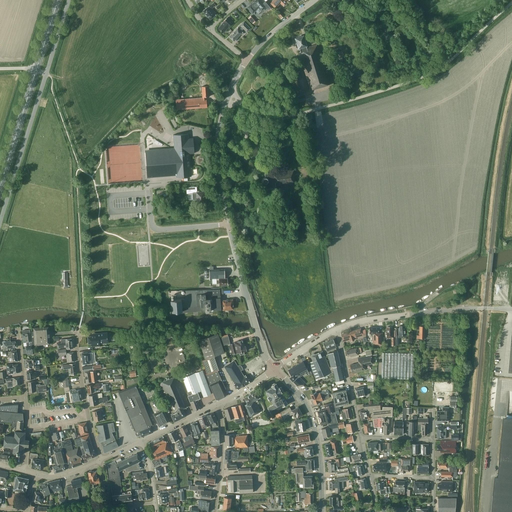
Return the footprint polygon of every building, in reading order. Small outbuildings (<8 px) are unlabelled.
[(270,8),(262,0),(256,0),(254,2),(251,5),(247,8),(250,11),(250,12),(252,14),(256,11),(256,10),(259,7),(262,11),(266,7),(268,10),(270,8)] [(288,2),(285,0),(274,0),(270,4),(275,8),(280,4),(283,7),(287,3),(288,2)] [(215,5),(213,3),(209,6),(203,11),(210,20),(216,14),(211,8),(215,5)] [(232,23),(227,18),(223,23),(218,28),(223,33),(228,27),(232,23)] [(250,29),(243,22),(240,26),(241,27),(239,29),(238,28),(229,37),(233,41),(242,32),(241,31),(243,29),(247,32),(250,29)] [(306,47),(303,36),(295,38),(296,42),(295,45),(296,47),(298,48),(298,49),(299,49),(302,57),(299,58),(309,88),(308,89),(302,68),(287,73),(294,95),(330,84),(318,44),(306,47)] [(207,73),(200,68),(192,75),(194,76),(200,71),(205,75),(207,73)] [(209,97),(208,86),(201,86),(202,91),(202,98),(199,98),(175,100),(176,109),(207,107),(206,97),(209,97)] [(188,134),(173,135),(174,150),(145,152),(147,176),(176,174),(176,177),(191,176),(190,154),(194,153),(193,138),(188,139),(188,134)] [(304,163),(303,154),(294,156),(294,159),(297,159),(298,164),(304,163)] [(295,184),(293,169),(279,171),(279,172),(274,172),(273,171),(265,172),(265,177),(264,178),(263,180),(263,182),(265,183),(266,183),(267,188),(275,187),(275,185),(277,184),(277,185),(281,185),(295,184)] [(206,198),(204,196),(204,192),(197,192),(196,187),(186,188),(186,194),(187,193),(188,199),(189,200),(192,200),(193,200),(197,200),(197,203),(205,202),(206,200),(206,198)] [(209,271),(209,278),(209,279),(217,278),(219,278),(219,280),(216,280),(216,283),(219,283),(219,285),(227,285),(227,278),(224,278),(224,269),(209,270),(209,271)] [(201,311),(221,310),(220,302),(220,294),(223,294),(223,289),(184,290),(185,299),(181,299),(170,300),(171,312),(181,311),(181,312),(201,311)] [(222,302),(220,302),(221,310),(233,309),(232,300),(222,301),(222,302)] [(404,328),(404,326),(399,326),(399,328),(397,328),(397,329),(394,329),(394,331),(394,337),(394,338),(402,337),(402,335),(406,335),(405,327),(404,328)] [(49,344),(48,327),(33,328),(33,332),(31,332),(32,344),(34,344),(34,345),(49,344)] [(378,332),(378,327),(369,327),(369,334),(373,334),(373,335),(372,335),(372,345),(382,345),(382,332),(378,332)] [(385,333),(385,338),(390,338),(391,338),(391,343),(391,345),(394,345),(395,345),(394,338),(394,337),(392,337),(392,336),(392,330),(392,327),(386,327),(386,333),(385,333)] [(362,335),(360,328),(341,335),(343,342),(349,340),(350,341),(354,340),(354,338),(362,335)] [(32,354),(32,349),(29,330),(22,330),(22,334),(23,342),(26,342),(26,346),(27,355),(32,354)] [(218,333),(198,340),(205,359),(201,361),(206,374),(218,369),(218,370),(220,369),(215,355),(224,352),(223,350),(219,337),(218,333)] [(91,347),(100,346),(99,343),(103,342),(103,341),(108,340),(107,335),(103,335),(103,334),(98,334),(97,334),(98,335),(87,336),(88,344),(91,343),(91,347)] [(230,343),(228,336),(221,338),(223,345),(230,343)] [(72,348),(72,339),(61,339),(61,343),(56,343),(57,348),(66,347),(66,348),(72,348)] [(335,347),(332,339),(323,343),(326,351),(335,347)] [(244,346),(243,340),(234,343),(230,344),(232,354),(236,353),(239,352),(239,355),(243,354),(243,351),(246,350),(245,346),(244,346)] [(10,342),(10,341),(2,342),(3,351),(7,350),(7,349),(10,349),(10,348),(15,347),(15,341),(10,342)] [(363,351),(365,350),(364,347),(362,348),(362,347),(356,348),(350,349),(351,350),(346,351),(347,356),(349,355),(350,357),(358,355),(357,352),(359,352),(363,351)] [(73,352),(66,353),(66,349),(58,350),(58,355),(66,355),(67,362),(74,361),(73,352)] [(327,353),(330,367),(331,367),(333,372),(335,381),(343,379),(337,350),(327,353)] [(17,361),(16,351),(8,352),(9,362),(17,361)] [(331,367),(330,367),(329,368),(322,351),(315,354),(313,353),(311,354),(310,356),(313,361),(308,363),(315,379),(333,372),(331,367)] [(87,353),(87,352),(81,353),(83,364),(93,363),(92,353),(87,353)] [(414,354),(382,353),(381,378),(413,379),(414,354)] [(372,363),(371,356),(357,359),(358,363),(350,365),(351,372),(366,369),(365,365),(372,363)] [(36,366),(35,360),(25,360),(26,368),(34,367),(34,369),(45,368),(45,365),(36,366)] [(237,366),(234,360),(224,366),(227,372),(228,372),(231,376),(230,377),(234,382),(233,383),(237,389),(249,382),(245,375),(243,376),(240,370),(240,371),(240,365),(238,365),(237,366)] [(297,386),(303,384),(305,382),(298,376),(308,371),(305,366),(303,362),(288,370),(291,375),(289,378),(297,386)] [(76,374),(75,363),(61,365),(62,369),(63,369),(68,368),(69,375),(76,374)] [(12,365),(12,364),(6,365),(7,373),(18,372),(18,364),(12,365)] [(218,369),(206,374),(205,375),(209,385),(210,385),(211,387),(222,382),(217,370),(218,370),(218,369)] [(211,394),(202,370),(182,378),(189,395),(187,395),(193,411),(199,408),(196,399),(199,398),(200,399),(203,397),(211,394)] [(33,373),(32,371),(26,372),(27,379),(33,379),(33,378),(35,378),(35,373),(33,373)] [(97,380),(96,371),(84,373),(86,383),(95,382),(95,381),(97,380)] [(189,406),(176,376),(159,384),(168,404),(169,404),(174,414),(171,416),(174,422),(186,416),(182,409),(189,406)] [(6,382),(7,382),(7,386),(20,385),(19,377),(5,379),(6,382)] [(52,380),(48,384),(52,388),(56,384),(52,380)] [(36,384),(36,381),(28,382),(29,392),(39,391),(39,392),(46,391),(46,384),(40,385),(40,384),(36,384)] [(222,382),(211,387),(216,400),(225,396),(223,390),(225,389),(222,382)] [(100,388),(100,383),(87,385),(88,393),(94,392),(93,389),(95,388),(95,389),(100,388)] [(276,384),(274,383),(272,384),(271,386),(272,387),(265,391),(268,396),(267,397),(269,401),(270,400),(273,405),(267,408),(270,413),(287,403),(281,393),(281,392),(283,391),(281,387),(279,388),(278,388),(276,384)] [(153,425),(136,384),(118,392),(136,436),(140,434),(141,437),(153,432),(150,426),(153,425)] [(364,388),(363,387),(355,389),(356,397),(365,395),(365,393),(367,392),(366,388),(364,388)] [(332,393),(334,402),(335,405),(348,402),(345,389),(332,393)] [(81,401),(79,390),(70,391),(71,402),(81,401)] [(312,400),(328,394),(330,393),(331,393),(330,390),(328,391),(328,390),(316,394),(316,392),(310,394),(312,400)] [(255,392),(246,397),(244,398),(247,404),(244,406),(250,417),(261,411),(257,404),(259,403),(257,400),(255,401),(254,400),(258,398),(255,392)] [(108,400),(107,397),(107,396),(102,397),(101,393),(96,394),(88,396),(89,401),(90,406),(98,404),(98,402),(97,401),(99,401),(99,402),(108,400)] [(325,395),(312,400),(314,404),(323,401),(322,400),(326,399),(325,395)] [(328,423),(328,424),(337,422),(334,408),(332,403),(324,405),(325,409),(324,409),(318,411),(319,416),(318,416),(320,422),(321,425),(328,423)] [(363,405),(363,409),(369,408),(370,416),(372,416),(372,418),(373,421),(371,422),(373,422),(374,426),(381,426),(381,421),(384,421),(384,417),(385,417),(385,416),(391,416),(392,407),(382,406),(382,403),(363,405)] [(0,419),(1,419),(23,422),(23,413),(17,412),(18,404),(0,405),(0,419)] [(241,417),(237,405),(231,407),(233,415),(234,419),(241,417)] [(233,415),(231,407),(224,410),(227,420),(233,418),(234,419),(233,415)] [(277,419),(279,421),(279,422),(284,419),(284,418),(292,414),(293,416),(296,415),(297,417),(302,415),(298,407),(291,410),(289,407),(275,415),(277,419)] [(442,411),(437,411),(437,420),(448,420),(448,407),(442,407),(442,411)] [(93,416),(101,415),(100,411),(102,411),(101,408),(99,409),(100,410),(92,411),(93,416)] [(351,417),(350,412),(349,408),(342,409),(342,412),(341,413),(342,419),(351,417)] [(371,418),(370,416),(369,408),(363,409),(359,410),(361,419),(367,418),(367,419),(371,418)] [(169,422),(163,409),(152,414),(158,427),(169,422)] [(217,420),(213,412),(207,415),(209,420),(210,423),(211,423),(213,427),(216,425),(214,422),(217,420)] [(209,425),(206,416),(198,419),(202,428),(209,425)] [(384,417),(384,421),(384,422),(383,422),(383,433),(389,434),(389,426),(391,426),(392,417),(385,417),(384,417)] [(417,424),(417,430),(421,430),(422,430),(422,431),(421,434),(426,434),(426,428),(427,428),(427,418),(422,418),(417,418),(417,424)] [(511,511),(511,418),(503,418),(498,477),(494,476),(491,511),(511,511)] [(1,419),(0,422),(3,422),(11,423),(11,428),(16,428),(16,431),(14,431),(14,436),(5,435),(3,446),(12,447),(12,449),(13,449),(13,453),(16,453),(16,454),(20,454),(20,453),(23,454),(24,446),(28,447),(29,439),(25,439),(25,432),(22,432),(23,422),(1,419)] [(302,422),(301,419),(294,420),(296,431),(306,430),(304,422),(302,422)] [(403,422),(393,421),(393,434),(402,434),(403,422)] [(81,435),(88,433),(86,422),(78,424),(81,435)] [(115,431),(113,422),(96,426),(98,439),(99,439),(106,452),(118,446),(111,432),(115,431)] [(201,434),(196,422),(190,424),(194,433),(193,434),(194,439),(198,438),(197,435),(201,434)] [(331,428),(338,426),(337,422),(328,424),(329,427),(321,429),(323,437),(330,435),(330,432),(331,432),(332,430),(331,428)] [(373,422),(371,422),(368,422),(368,423),(363,424),(364,433),(372,432),(371,427),(374,426),(373,422)] [(355,432),(353,423),(345,424),(347,434),(355,432)] [(186,428),(185,426),(179,428),(183,437),(187,435),(189,440),(186,441),(188,446),(194,444),(194,443),(194,442),(191,435),(192,435),(189,429),(188,430),(187,428),(186,428)] [(445,438),(445,428),(437,428),(437,438),(445,438)] [(219,444),(218,430),(210,430),(211,445),(219,444)] [(60,439),(58,431),(51,433),(51,436),(55,435),(56,440),(60,439)] [(175,434),(174,431),(168,434),(172,442),(179,439),(176,433),(175,434)] [(96,456),(89,434),(75,439),(77,447),(80,446),(83,455),(81,455),(84,461),(96,456)] [(234,436),(234,434),(224,435),(225,445),(233,445),(233,444),(234,444),(235,448),(247,447),(247,435),(234,436)] [(309,441),(308,434),(289,437),(290,440),(293,440),(294,441),(294,442),(298,441),(298,443),(309,441)] [(150,449),(155,460),(166,455),(172,452),(167,441),(165,442),(163,436),(149,443),(151,448),(150,449)] [(353,442),(352,436),(341,438),(343,444),(353,442)] [(73,450),(70,439),(61,441),(64,453),(65,452),(69,468),(72,467),(83,463),(78,448),(73,450)] [(339,454),(336,439),(329,441),(330,443),(324,444),(327,456),(339,454)] [(455,453),(455,440),(440,440),(440,445),(437,445),(437,450),(440,450),(440,453),(455,453)] [(55,466),(64,464),(67,463),(61,442),(57,443),(58,445),(53,446),(54,449),(53,450),(54,457),(53,457),(55,466)] [(377,443),(377,442),(367,443),(368,451),(386,449),(385,443),(377,443)] [(428,444),(411,444),(411,453),(419,453),(419,455),(428,455),(428,444)] [(313,456),(311,446),(303,447),(303,448),(297,449),(298,452),(303,451),(304,457),(313,456)] [(219,447),(211,447),(210,457),(219,457),(219,447)] [(10,450),(3,449),(3,451),(2,451),(2,452),(0,452),(0,460),(8,462),(10,450)] [(233,450),(225,450),(225,459),(233,459),(233,458),(237,458),(237,461),(248,461),(248,456),(238,457),(238,452),(233,451),(233,450)] [(37,454),(30,453),(29,458),(32,459),(31,467),(43,468),(44,459),(37,458),(37,454)] [(137,453),(115,463),(119,470),(125,468),(126,471),(140,469),(139,465),(137,462),(140,460),(137,453)] [(361,461),(359,454),(347,457),(347,456),(345,457),(345,459),(346,462),(352,461),(352,463),(361,461)] [(166,455),(155,460),(152,462),(154,466),(161,463),(160,461),(167,459),(166,455)] [(345,459),(345,457),(335,459),(336,461),(327,462),(328,472),(335,472),(336,477),(347,475),(349,475),(347,467),(338,469),(338,470),(337,470),(337,469),(336,466),(344,465),(343,460),(345,459)] [(411,459),(398,458),(397,466),(400,466),(400,472),(405,472),(405,471),(409,471),(409,465),(410,465),(411,459)] [(314,470),(313,459),(305,459),(305,460),(296,461),(296,465),(304,464),(304,466),(305,466),(306,470),(314,470)] [(390,460),(386,460),(379,460),(379,463),(376,463),(376,465),(373,465),(373,471),(379,471),(386,471),(386,464),(390,464),(390,460)] [(119,470),(115,463),(115,461),(107,464),(112,502),(132,500),(131,493),(122,494),(119,470)] [(440,476),(452,476),(452,472),(456,472),(456,469),(456,466),(453,466),(453,462),(446,461),(446,462),(437,462),(437,467),(439,467),(439,468),(446,468),(446,467),(448,467),(448,472),(440,472),(440,476)] [(428,463),(423,462),(422,462),(422,466),(417,465),(417,473),(427,474),(428,463)] [(65,470),(64,464),(55,466),(52,466),(54,473),(65,470)] [(212,465),(205,464),(205,467),(204,467),(204,468),(200,467),(199,474),(206,475),(207,470),(210,471),(209,473),(216,474),(217,465),(212,464),(212,465)] [(364,474),(362,464),(356,465),(348,467),(349,472),(355,470),(356,475),(364,474)] [(168,472),(167,466),(163,466),(163,467),(161,467),(155,468),(157,478),(162,477),(165,476),(164,473),(168,472)] [(92,472),(91,471),(89,471),(89,472),(88,472),(90,488),(94,488),(93,484),(96,484),(96,483),(99,482),(98,477),(97,478),(96,471),(92,472)] [(143,473),(143,471),(130,473),(130,475),(136,474),(137,482),(142,481),(142,480),(147,479),(146,473),(143,473)] [(302,473),(295,473),(296,483),(300,483),(300,484),(302,484),(302,487),(313,487),(313,482),(312,482),(312,476),(303,476),(302,473)] [(215,477),(199,475),(199,479),(205,480),(205,483),(214,484),(215,477)] [(252,482),(251,475),(227,476),(227,482),(230,482),(231,491),(239,491),(239,493),(252,492),(252,482)] [(347,475),(336,477),(334,477),(334,481),(329,482),(329,490),(334,489),(334,492),(340,492),(340,488),(344,488),(343,481),(348,480),(347,475)] [(28,479),(16,476),(13,490),(25,493),(28,479)] [(82,485),(81,478),(71,481),(72,485),(66,486),(69,499),(78,497),(76,487),(82,485)] [(367,488),(365,478),(357,480),(359,490),(367,488)] [(48,482),(49,488),(49,494),(51,493),(51,492),(62,489),(59,480),(48,482)] [(404,481),(395,481),(394,487),(393,486),(392,492),(396,492),(396,494),(403,494),(404,481)] [(452,482),(440,481),(440,484),(437,484),(437,490),(443,490),(443,491),(452,491),(452,482)] [(43,496),(45,495),(49,494),(49,488),(48,482),(39,486),(41,492),(43,493),(43,494),(43,496)] [(384,487),(383,482),(375,483),(377,490),(379,490),(380,494),(391,492),(390,486),(384,487)] [(424,482),(414,482),(413,492),(422,493),(422,491),(428,492),(428,483),(424,483),(424,482)] [(204,487),(189,485),(188,490),(201,491),(200,498),(210,499),(211,491),(203,490),(204,487)] [(138,490),(138,493),(139,500),(149,498),(148,488),(138,490)] [(178,496),(177,488),(168,489),(168,493),(173,493),(174,497),(178,496)] [(44,499),(45,495),(43,496),(43,494),(35,491),(32,500),(41,504),(43,499),(44,499)] [(312,493),(304,493),(304,506),(307,505),(307,503),(313,503),(312,496),(312,493)] [(167,503),(165,494),(158,495),(159,504),(167,503)] [(329,497),(329,505),(337,505),(337,506),(339,506),(340,506),(340,505),(340,500),(338,500),(337,497),(329,497)] [(454,511),(455,498),(437,498),(437,511),(454,511)] [(199,499),(198,507),(200,507),(199,510),(200,510),(202,510),(205,511),(205,510),(210,511),(212,502),(206,502),(206,501),(206,500),(199,499)]
